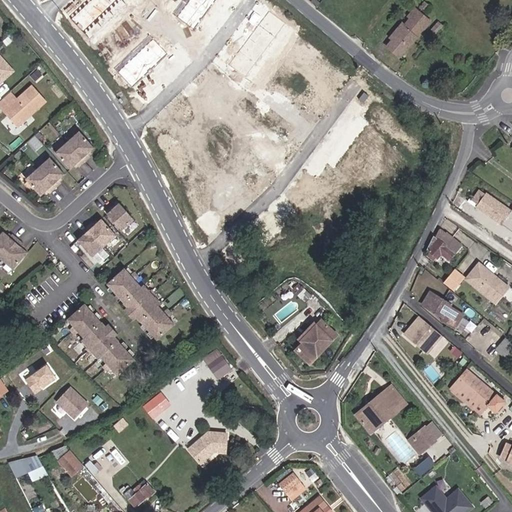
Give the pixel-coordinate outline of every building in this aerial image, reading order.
[(371,51),(391,67),(429,22),(416,12),(406,24),(403,21),(389,36),(386,33),(371,51)] [(41,76),(36,71),(30,76),(35,82),(41,76)] [(17,127),(48,100),(34,84),(17,99),(4,111),(17,127)] [(11,92),(0,101),(0,108),(4,111),(17,99),(11,92)] [(79,132),(55,154),(69,170),(76,165),(78,168),(90,157),(87,154),(93,149),(79,132)] [(57,181),(64,175),(49,159),(25,181),(39,197),(46,191),(48,194),(60,184),(57,181)] [(480,189),(472,201),(502,223),(504,220),(511,226),(511,214),(509,213),(511,209),(488,192),(486,194),(480,189)] [(111,211),(125,227),(137,216),(120,197),(114,202),(117,205),(111,211)] [(87,232),(81,237),(95,254),(120,232),(105,216),(99,222),(96,219),(84,229),(87,232)] [(433,234),(427,248),(438,257),(441,253),(450,260),(463,244),(448,232),(447,233),(442,229),(436,236),(433,234)] [(4,231),(0,235),(0,256),(14,269),(29,252),(22,247),(25,244),(13,234),(10,237),(4,231)] [(438,257),(427,248),(425,253),(435,261),(438,257)] [(511,287),(483,263),(470,279),(493,298),(502,288),(508,293),(511,287)] [(134,272),(127,266),(110,281),(127,300),(127,301),(131,305),(135,310),(140,315),(144,320),(144,319),(161,338),(178,322),(172,316),(176,312),(171,307),(167,310),(161,303),(162,303),(156,296),(160,293),(155,287),(151,290),(145,284),(145,285),(139,278),(143,275),(137,269),(134,272)] [(466,279),(457,272),(446,285),(455,292),(466,279)] [(499,303),(508,293),(502,288),(493,298),(499,303)] [(449,304),(450,304),(431,291),(423,304),(442,316),(442,318),(450,323),(450,324),(457,329),(458,326),(463,318),(466,314),(452,306),(449,304)] [(85,303),(68,319),(74,325),(70,329),(75,335),(79,331),(85,338),(90,345),(87,348),(92,354),(95,351),(101,357),(102,357),(108,363),(104,367),(109,372),(113,369),(119,375),(136,360),(120,341),(116,336),(109,328),(107,326),(103,322),(85,303)] [(131,305),(128,308),(137,318),(140,315),(135,310),(131,305)] [(404,334),(427,353),(443,334),(420,315),(404,334)] [(470,322),(463,318),(458,326),(464,330),(470,322)] [(309,339),(298,349),(311,361),(332,339),(331,338),(335,333),(322,319),(306,336),(309,339)] [(119,334),(110,323),(107,326),(109,328),(116,336),(119,334)] [(296,347),(298,349),(309,339),(306,336),(296,347)] [(510,359),(511,355),(511,340),(507,337),(497,349),(510,359)] [(218,346),(202,357),(217,378),(233,367),(218,346)] [(44,361),(25,380),(39,394),(58,374),(44,361)] [(504,402),(477,378),(468,370),(455,385),(484,411),(489,405),(496,411),(504,402)] [(0,378),(0,377),(0,396),(9,390),(0,378)] [(374,404),(359,416),(371,432),(407,403),(392,384),(371,401),(374,404)] [(484,411),(455,385),(452,389),(481,414),(484,411)] [(88,404),(71,388),(57,402),(75,419),(88,404)] [(163,391),(143,403),(152,417),(172,404),(163,391)] [(357,413),(359,416),(374,404),(371,401),(357,413)] [(228,413),(219,404),(211,411),(221,420),(228,413)] [(415,434),(426,448),(437,439),(426,426),(415,434)] [(224,433),(205,431),(185,447),(197,462),(198,461),(202,461),(206,459),(206,454),(207,453),(205,451),(208,449),(209,452),(211,451),(221,452),(224,433)] [(409,439),(420,452),(426,448),(415,434),(409,439)] [(508,460),(511,450),(511,445),(508,444),(503,458),(508,460)] [(72,477),(82,469),(68,452),(61,458),(64,461),(61,464),(72,477)] [(38,453),(10,461),(15,476),(42,467),(38,453)] [(430,455),(415,466),(420,474),(435,463),(430,455)] [(60,478),(66,473),(57,461),(51,466),(60,478)] [(295,471),(280,483),(287,493),(302,481),(295,471)] [(122,495),(127,501),(147,483),(143,480),(132,490),(130,488),(123,494),(122,495)] [(302,481),(287,493),(292,499),(307,487),(302,481)] [(148,498),(155,492),(147,483),(127,501),(134,508),(147,497),(148,498)] [(123,494),(130,488),(128,485),(125,488),(124,486),(119,490),(123,494)] [(434,511),(465,511),(473,505),(458,487),(447,497),(436,485),(422,497),(434,511)] [(485,505),(493,499),(488,494),(481,500),(485,505)] [(322,511),(319,508),(325,502),(320,496),(300,511),(322,511)] [(333,511),(325,502),(319,508),(322,511),(333,511)]
